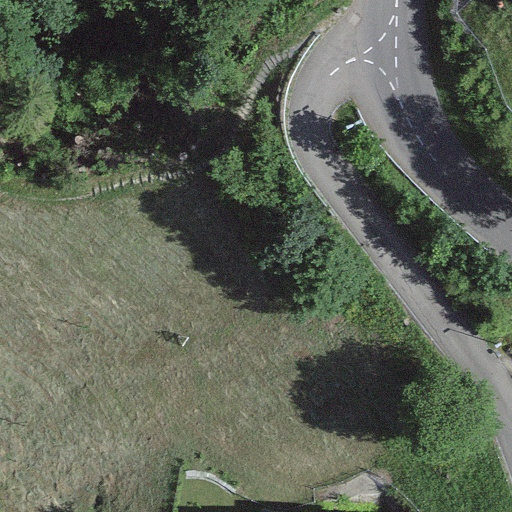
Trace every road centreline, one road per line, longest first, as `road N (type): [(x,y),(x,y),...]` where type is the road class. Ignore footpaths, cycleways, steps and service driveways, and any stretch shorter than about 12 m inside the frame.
road 1 (residential): [(391,48),(340,57),(325,71),(313,97),(316,147),(456,327),(511,418)]
road 2 (tertiary): [(511,239),(472,208),(430,151),(402,97),(391,48)]
